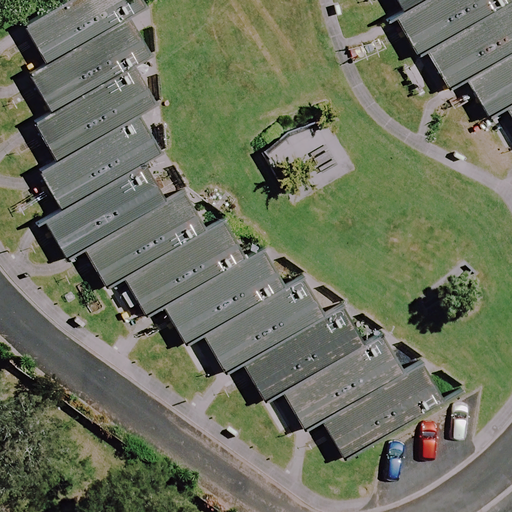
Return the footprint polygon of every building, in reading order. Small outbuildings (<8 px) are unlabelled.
[(50,64),(132,16),(149,6),(145,0),(73,0),(28,27),(50,64)] [(392,0),(405,21),(440,0),(392,0)] [(426,60),(511,8),(511,0),(440,0),(405,21),(396,26),(418,64),(426,60)] [(464,84),(511,54),(511,8),(426,60),(446,94),(464,84)] [(132,16),(50,64),(24,80),(48,120),(141,71),(158,60),(132,16)] [(511,54),(464,84),(488,126),(511,110),(511,54)] [(141,71),(48,120),(32,129),(55,168),(144,120),(163,108),(141,71)] [(511,159),(511,110),(488,126),(509,162),(511,159)] [(144,120),(55,168),(36,179),(60,219),(157,163),(166,158),(144,120)] [(157,163),(60,219),(41,231),(63,267),(83,255),(178,198),(157,163)] [(178,198),(83,255),(105,292),(200,235),(178,198)] [(200,235),(105,292),(129,332),(162,312),(240,264),(217,225),(200,235)] [(240,264),(162,312),(185,350),(280,291),(258,253),(240,264)] [(280,291),(185,350),(207,387),(241,367),(318,316),(298,281),(280,291)] [(318,316),(241,367),(265,407),(358,349),(333,307),(318,316)] [(358,349),(265,407),(287,445),(319,425),(401,377),(378,338),(358,349)] [(401,377),(319,425),(342,463),(438,405),(416,368),(401,377)]
